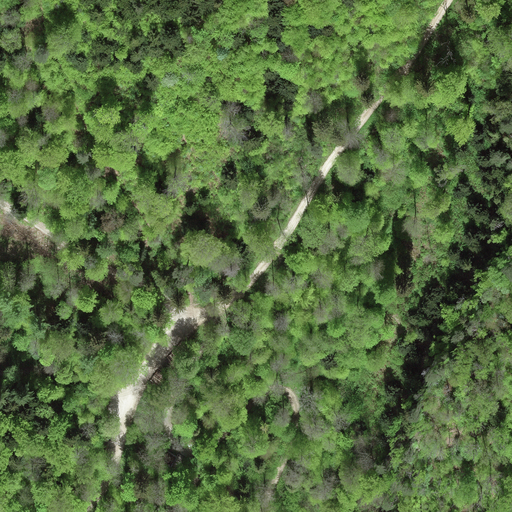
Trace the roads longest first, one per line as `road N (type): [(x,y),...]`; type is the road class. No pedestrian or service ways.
road 1 (track): [(215,310),(169,408),(169,429),(183,450),(194,451),(264,393),(286,391),(295,427),(260,511)]
road 2 (track): [(215,310),(282,243),(447,0)]
road 3 (track): [(82,511),(110,476),(141,380),(193,311)]
road 4 (track): [(193,311),(0,201)]
road 5 (track): [(0,372),(74,376),(130,403)]
